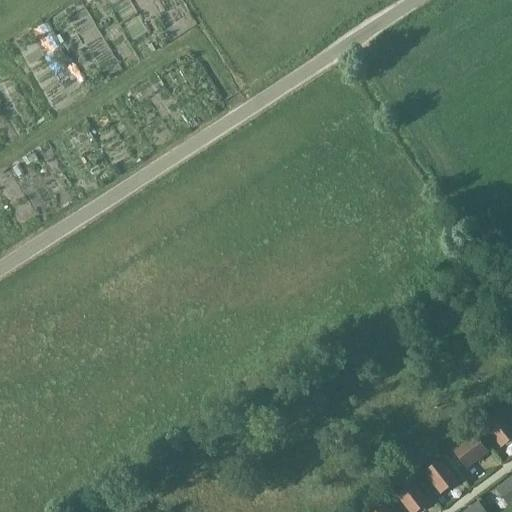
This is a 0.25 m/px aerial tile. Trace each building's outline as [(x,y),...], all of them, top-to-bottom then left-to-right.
[(511,438),(511,425),(502,412),(483,426),(500,448),(511,438)] [(452,450),(466,469),(488,452),(474,434),(452,450)] [(458,481),(441,459),(423,472),(440,494),(458,481)] [(511,475),(495,489),(510,508),(511,506),(511,475)] [(415,511),(429,502),(413,481),(394,495),(407,511),(415,511)] [(463,511),(484,511),(477,502),(463,511)]
